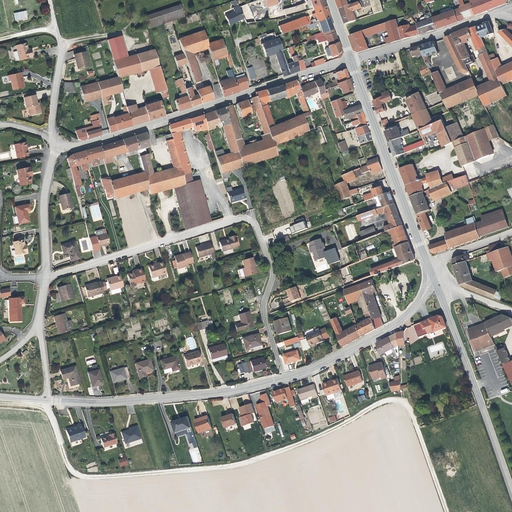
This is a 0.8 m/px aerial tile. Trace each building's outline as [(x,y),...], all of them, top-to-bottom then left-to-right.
[(312,8),(313,9),(324,5),(322,0),(309,0),(310,0),(312,8)] [(336,0),(337,1),(340,9),(350,6),(347,0),(336,0)] [(370,0),(365,0),(364,0),(350,6),(340,9),(343,17),(346,24),(357,20),(355,16),(354,11),(356,10),(372,5),(370,0)] [(375,14),(383,11),(380,0),(370,0),(372,5),(375,14)] [(479,0),(471,3),(476,16),(487,11),(488,11),(501,6),(499,1),(501,0),(479,0)] [(286,15),(306,9),(304,3),(284,10),(286,15)] [(471,3),(460,7),(461,10),(464,20),(476,16),(471,3)] [(144,17),(148,29),(163,24),(172,21),(184,17),(180,5),(144,17)] [(315,16),(313,17),(314,19),(311,20),(312,24),(329,18),(326,9),(324,5),(313,9),(314,13),(315,16)] [(238,7),(238,6),(232,8),(234,12),(225,16),(229,26),(244,19),(238,7)] [(456,12),(433,19),(437,30),(459,22),(456,12)] [(25,14),(12,16),(14,25),(26,22),(25,14)] [(288,32),(307,25),(305,18),(285,25),(288,32)] [(329,18),(312,24),(311,24),(307,25),(309,29),(316,27),(315,24),(319,23),(322,33),(324,36),(326,36),(334,33),(331,25),(329,18)] [(437,30),(433,19),(423,23),(426,33),(437,30)] [(399,28),(397,20),(371,28),(373,33),(388,28),(392,43),(402,40),(399,28)] [(484,25),(477,27),(481,38),(485,36),(486,37),(487,37),(487,35),(489,35),(494,33),(489,22),(483,24),(484,25)] [(426,33),(423,23),(418,25),(418,26),(421,34),(426,33)] [(278,26),(281,34),(288,32),(285,25),(285,24),(278,26)] [(412,37),(410,29),(409,26),(399,28),(402,40),(412,37)] [(421,34),(418,26),(410,29),(412,37),(421,34)] [(477,27),(469,29),(473,39),(477,50),(479,50),(485,47),(481,38),(477,27)] [(469,28),(463,30),(465,31),(469,42),(473,39),(469,29),(469,28)] [(511,34),(506,29),(501,30),(498,31),(499,33),(511,46),(511,62),(502,67),(499,68),(497,65),(500,63),(498,58),(496,59),(491,61),(502,85),(511,80),(511,34)] [(359,52),(369,49),(363,34),(368,33),(366,30),(363,31),(350,36),(355,50),(357,51),(359,52)] [(463,30),(451,35),(464,60),(471,57),(464,43),(469,42),(465,31),(463,30)] [(178,40),(183,54),(184,56),(192,54),(208,48),(207,44),(203,31),(178,40)] [(331,56),(341,53),(335,36),(334,33),(326,36),(329,46),(328,46),(331,56)] [(451,36),(444,38),(459,70),(464,74),(466,73),(469,71),(465,62),(464,60),(451,35),(451,36)] [(122,36),(107,41),(113,61),(128,57),(122,36)] [(221,39),(207,44),(208,48),(211,61),(214,60),(227,56),(221,39)] [(282,74),(283,76),(290,74),(289,74),(286,65),(282,50),(278,39),(276,39),(261,44),(265,57),(275,54),(282,74)] [(16,44),(18,50),(20,59),(32,56),(31,49),(28,50),(27,41),(16,44)] [(438,53),(434,42),(420,46),(423,58),(426,64),(429,68),(431,67),(430,65),(431,64),(428,56),(438,53)] [(423,58),(420,46),(410,49),(412,56),(415,56),(415,57),(417,57),(418,60),(423,58)] [(477,87),(480,94),(485,105),(491,103),(507,96),(502,85),(491,61),(489,56),(485,47),(479,50),(487,70),(486,70),(490,81),(477,87)] [(128,57),(113,61),(117,77),(122,92),(128,113),(136,110),(136,109),(126,76),(137,73),(138,75),(144,74),(143,71),(149,70),(152,69),(155,76),(154,78),(159,92),(161,92),(162,95),(167,94),(163,81),(158,66),(154,50),(128,57)] [(77,58),(79,69),(88,67),(85,52),(74,54),(75,59),(77,58)] [(183,54),(174,57),(177,66),(187,63),(184,56),(183,54)] [(184,56),(187,63),(194,60),(192,54),(184,56)] [(286,65),(289,74),(294,72),(299,70),(296,61),(298,61),(296,56),(295,56),(292,57),(293,62),(286,65)] [(312,67),(325,64),(324,58),(310,62),(312,67)] [(194,60),(187,63),(190,72),(197,69),(194,60)] [(430,71),(429,68),(426,64),(422,66),(423,68),(419,69),(422,74),(430,71)] [(247,68),(251,80),(256,78),(252,66),(247,68)] [(156,93),(159,92),(154,78),(155,76),(152,69),(149,70),(156,93)] [(197,69),(190,72),(194,83),(201,81),(197,69)] [(238,91),(235,80),(231,69),(226,71),(229,78),(218,82),(219,84),(223,96),(224,97),(232,94),(239,92),(238,91)] [(344,70),(335,73),(337,79),(335,80),(332,81),(333,82),(334,86),(337,85),(336,83),(348,79),(345,70),(344,70)] [(438,71),(432,74),(445,102),(447,108),(480,94),(477,87),(473,79),(470,80),(447,90),(438,71)] [(21,72),(7,74),(8,80),(11,80),(13,90),(24,87),(21,72)] [(117,77),(97,83),(100,98),(103,105),(110,103),(108,96),(122,92),(117,77)] [(248,88),(245,77),(235,80),(238,91),(243,90),(248,88)] [(299,88),(300,90),(303,97),(312,93),(312,94),(318,91),(319,95),(325,93),(322,87),(319,79),(299,88)] [(352,90),(348,79),(336,83),(337,85),(338,89),(339,88),(341,94),(352,90)] [(296,93),(304,114),(308,113),(300,90),(299,88),(298,84),(297,81),(296,80),(289,82),(290,83),(292,92),(296,91),(296,93)] [(72,83),(64,82),(64,92),(75,93),(72,83)] [(333,82),(322,87),(325,93),(327,92),(326,89),(329,88),(334,86),(333,82)] [(100,98),(97,83),(80,87),(84,102),(100,98)] [(196,90),(197,94),(201,104),(208,101),(213,100),(208,87),(207,85),(205,85),(206,87),(196,90)] [(282,85),(272,88),(271,90),(275,100),(285,96),(286,98),(289,97),(288,96),(288,95),(289,94),(287,90),(284,91),(282,85)] [(185,89),(185,91),(187,97),(191,107),(197,105),(201,104),(197,94),(192,96),(190,88),(185,89)] [(272,88),(266,90),(267,91),(270,101),(275,100),(271,90),(272,88)] [(325,93),(319,95),(321,100),(330,96),(329,94),(331,93),(331,91),(329,88),(326,89),(327,92),(325,93)] [(269,132),(271,138),(273,146),(277,144),(302,134),(302,133),(296,117),(292,118),(270,127),(269,125),(273,123),(265,102),(269,100),(269,101),(270,101),(267,91),(266,90),(265,90),(255,93),(256,97),(269,132)] [(34,94),(33,91),(22,93),(25,107),(27,107),(29,115),(40,112),(39,103),(37,104),(35,94),(34,94)] [(413,115),(427,109),(419,92),(406,99),(413,115)] [(376,100),(374,101),(378,113),(385,111),(383,105),(384,105),(384,103),(387,102),(386,101),(391,99),(389,94),(382,96),(376,100)] [(174,101),(178,111),(184,109),(191,107),(187,97),(174,101)] [(256,97),(251,98),(257,113),(263,134),(269,132),(256,97)] [(340,102),(339,98),(330,102),(336,118),(343,115),(345,119),(348,118),(349,121),(352,120),(352,122),(358,120),(356,115),(362,113),(359,105),(358,105),(351,107),(343,110),(340,102)] [(131,126),(152,119),(164,116),(159,102),(157,102),(157,100),(146,103),(146,106),(136,109),(136,110),(128,113),(128,115),(131,126)] [(246,100),(236,104),(240,117),(251,113),(246,100)] [(344,101),(340,102),(343,110),(351,107),(350,106),(346,107),(344,101)] [(231,105),(224,108),(234,141),(241,138),(231,105)] [(224,108),(214,111),(218,122),(222,121),(224,125),(223,126),(231,153),(224,155),(224,156),(237,151),(237,149),(234,141),(224,108)] [(432,119),(427,109),(413,115),(420,130),(434,124),(432,119)] [(214,111),(209,112),(213,124),(218,122),(214,111)] [(209,112),(203,115),(207,129),(207,130),(214,128),(213,124),(209,112)] [(304,114),(296,117),(302,133),(314,128),(308,113),(304,114)] [(365,121),(362,113),(356,115),(358,120),(352,122),(351,123),(352,126),(354,126),(364,121),(365,121)] [(106,119),(110,132),(121,129),(131,126),(128,115),(120,118),(114,119),(114,117),(106,119)] [(203,115),(189,119),(191,127),(192,129),(194,130),(195,132),(200,130),(202,131),(207,129),(203,115)] [(441,115),(432,119),(434,124),(443,120),(441,115)] [(189,119),(180,122),(182,130),(191,127),(189,119)] [(75,131),(78,139),(81,140),(93,137),(102,135),(99,126),(102,125),(100,120),(98,120),(92,122),(93,127),(75,131)] [(434,124),(420,130),(424,139),(426,138),(425,137),(438,131),(445,146),(451,143),(453,142),(446,127),(443,120),(434,124)] [(180,122),(168,126),(170,134),(181,175),(190,173),(178,131),(182,130),(180,122)] [(458,122),(446,127),(453,142),(464,138),(458,122)] [(371,139),(365,125),(355,129),(353,129),(356,137),(358,143),(371,139)] [(499,137),(494,126),(484,130),(489,141),(499,137)] [(398,127),(385,132),(389,142),(401,138),(402,137),(400,133),(398,127)] [(453,142),(451,143),(452,144),(454,144),(462,167),(494,154),(489,141),(484,130),(464,138),(453,142)] [(426,138),(424,139),(424,140),(436,135),(442,147),(445,146),(438,131),(425,137),(426,138)] [(145,133),(134,136),(137,149),(145,147),(149,146),(145,133)] [(148,189),(149,194),(173,188),(184,184),(181,175),(170,134),(164,136),(173,168),(152,174),(147,154),(146,151),(139,153),(144,173),(148,189)] [(214,149),(209,134),(205,135),(210,151),(214,149)] [(134,136),(122,140),(125,153),(137,149),(134,136)] [(241,138),(234,141),(237,149),(244,146),(242,138),(241,138)] [(237,151),(242,166),(277,155),(275,151),(273,146),(271,138),(263,140),(256,142),(255,140),(249,142),(250,144),(244,146),(237,149),(237,151)] [(401,138),(389,142),(395,157),(404,153),(403,149),(403,147),(403,145),(402,144),(402,142),(401,138)] [(122,140),(116,142),(118,149),(117,150),(110,152),(112,157),(125,153),(122,140)] [(344,140),(337,143),(340,153),(348,151),(344,140)] [(403,149),(404,153),(426,145),(424,140),(409,146),(403,149)] [(26,142),(14,144),(17,157),(29,155),(26,142)] [(116,142),(100,147),(103,158),(105,164),(113,161),(112,157),(110,152),(117,150),(118,149),(116,142)] [(100,147),(83,152),(87,164),(91,162),(91,160),(98,158),(98,160),(103,158),(100,147)] [(224,156),(224,155),(222,149),(214,152),(216,158),(224,156)] [(221,173),(242,166),(237,151),(224,156),(216,158),(221,173)] [(83,152),(77,153),(80,165),(81,165),(83,171),(88,170),(87,164),(83,152)] [(72,155),(67,158),(69,168),(75,166),(80,165),(77,153),(72,155)] [(91,160),(91,162),(92,166),(100,164),(98,160),(98,158),(91,160)] [(368,165),(361,168),(362,173),(371,170),(381,167),(377,158),(367,162),(368,165)] [(413,165),(410,165),(400,169),(402,174),(415,169),(413,165)] [(75,166),(69,168),(71,175),(72,178),(78,176),(77,172),(76,171),(75,166)] [(30,168),(17,170),(20,186),(31,183),(30,173),(31,173),(30,168)] [(362,173),(361,168),(354,171),(356,177),(363,174),(362,173)] [(416,171),(415,169),(402,174),(409,192),(420,189),(419,185),(422,184),(422,183),(421,179),(419,179),(416,171)] [(423,178),(439,173),(438,170),(426,174),(426,175),(421,177),(418,170),(416,171),(419,179),(421,179),(423,178)] [(461,177),(465,175),(463,170),(450,175),(441,179),(443,184),(447,182),(453,179),(457,178),(461,177)] [(343,176),(345,181),(346,181),(347,183),(357,179),(356,177),(354,171),(343,176)] [(113,195),(114,198),(148,189),(144,173),(110,182),(111,187),(113,195)] [(190,173),(181,175),(184,184),(196,227),(210,222),(199,180),(192,182),(190,173)] [(443,184),(441,179),(439,173),(423,178),(425,183),(429,182),(431,187),(430,188),(430,189),(443,184)] [(101,179),(103,189),(105,188),(111,187),(110,182),(108,177),(101,179)] [(457,189),(455,184),(453,179),(447,182),(451,191),(457,189)] [(345,181),(334,185),(340,201),(352,197),(351,195),(350,191),(347,183),(346,181),(345,181)] [(447,182),(443,184),(430,189),(426,191),(429,198),(432,196),(433,198),(451,191),(447,182)] [(409,192),(410,196),(423,192),(424,191),(423,187),(423,183),(422,184),(419,185),(420,189),(409,192)] [(173,188),(185,230),(196,227),(184,184),(173,188)] [(107,197),(113,195),(111,187),(105,188),(107,197)] [(378,196),(384,194),(382,187),(372,190),(373,192),(368,194),(369,196),(364,197),(365,201),(374,198),(378,196)] [(226,192),(230,202),(244,198),(241,188),(226,192)] [(452,194),(451,191),(433,198),(434,201),(452,194)] [(394,203),(390,192),(384,194),(378,196),(383,207),(394,203)] [(410,196),(415,207),(427,203),(425,198),(427,197),(426,195),(424,195),(423,192),(410,196)] [(72,207),(69,193),(59,195),(62,210),(72,207)] [(383,207),(378,196),(374,198),(378,209),(383,207)] [(398,214),(394,203),(383,207),(378,209),(358,216),(359,221),(385,212),(388,213),(390,217),(398,214)] [(415,207),(417,213),(429,209),(427,203),(415,207)] [(29,204),(15,207),(16,215),(13,216),(14,224),(18,224),(29,222),(26,211),(30,210),(29,204)] [(430,210),(429,209),(417,213),(417,214),(424,231),(428,230),(432,228),(431,227),(425,212),(429,210),(430,210)] [(475,224),(480,236),(509,226),(504,214),(502,209),(481,216),(483,221),(475,224)] [(400,219),(398,214),(390,217),(388,213),(385,212),(389,222),(400,219)] [(450,248),(480,238),(480,236),(475,224),(473,217),(466,219),(468,225),(445,233),(448,239),(450,248)] [(291,233),(307,228),(304,218),(296,220),(297,224),(289,226),(291,233)] [(402,226),(400,219),(389,222),(390,225),(387,226),(384,227),(386,232),(387,232),(402,226)] [(364,240),(377,235),(373,226),(361,231),(364,240)] [(404,231),(402,226),(387,232),(388,234),(391,233),(392,236),(394,235),(404,231)] [(99,247),(109,244),(106,234),(103,235),(89,238),(92,252),(99,250),(99,247)] [(237,247),(234,235),(228,237),(229,239),(220,241),(222,251),(237,247)] [(292,240),(290,235),(276,240),(278,245),(292,240)] [(409,243),(406,235),(395,239),(397,243),(395,244),(393,245),(394,248),(396,248),(401,246),(409,243)] [(316,261),(326,257),(324,252),(323,249),(325,248),(323,243),(322,243),(320,239),(311,243),(312,246),(310,247),(311,251),(313,250),(314,252),(315,256),(314,256),(316,261)] [(439,252),(450,248),(448,239),(436,243),(439,252)] [(23,240),(14,242),(16,256),(28,253),(27,248),(25,248),(23,240)] [(60,245),(62,251),(67,250),(68,252),(70,261),(80,258),(74,241),(60,245)] [(198,257),(213,253),(210,242),(195,247),(198,257)] [(434,253),(439,252),(436,243),(430,246),(432,253),(434,253)] [(402,250),(401,246),(396,248),(399,256),(412,251),(410,247),(402,250)] [(511,266),(511,257),(508,247),(494,251),(491,253),(487,254),(482,256),(482,258),(487,256),(488,258),(490,258),(491,260),(493,259),(497,272),(502,270),(511,266)] [(324,252),(326,257),(328,261),(335,259),(336,262),(340,261),(335,248),(324,252)] [(358,253),(361,259),(367,257),(365,250),(358,253)] [(357,262),(348,266),(354,283),(372,276),(414,261),(415,259),(412,251),(399,256),(400,259),(397,261),(373,269),(371,270),(370,265),(371,264),(378,262),(377,257),(378,256),(378,254),(368,258),(357,262)] [(185,264),(193,262),(189,252),(182,254),(183,256),(175,259),(175,260),(177,267),(178,269),(186,266),(185,264)] [(469,260),(467,254),(454,259),(452,262),(453,265),(466,261),(469,260)] [(241,277),(254,273),(252,265),(254,265),(252,257),(242,260),(244,268),(242,268),(243,269),(239,270),(241,277)] [(466,261),(453,265),(460,285),(494,299),(497,291),(473,281),(470,270),(472,269),(471,267),(469,268),(466,261)] [(151,278),(166,273),(162,262),(157,263),(158,265),(154,266),(154,265),(148,267),(151,278)] [(505,278),(511,275),(511,266),(502,270),(505,278)] [(343,276),(349,274),(347,267),(340,270),(343,276)] [(140,283),(145,282),(141,269),(136,270),(136,272),(133,273),(133,272),(132,273),(127,274),(130,285),(139,283),(140,283)] [(120,276),(119,275),(115,276),(115,278),(107,281),(109,290),(123,286),(122,283),(120,276)] [(373,281),(361,285),(365,296),(368,305),(370,312),(372,317),(376,329),(383,325),(381,317),(373,293),(377,292),(373,281)] [(104,292),(101,282),(96,283),(96,282),(92,284),(84,287),(87,297),(104,292)] [(74,298),(70,284),(57,288),(61,301),(74,298)] [(361,285),(344,291),(348,302),(358,298),(365,296),(361,285)] [(297,290),(296,287),(287,290),(292,302),(301,299),(301,298),(297,290)] [(0,289),(0,297),(11,295),(9,288),(0,289)] [(494,299),(500,301),(503,293),(497,291),(494,299)] [(11,307),(11,320),(22,320),(22,302),(25,302),(25,295),(19,295),(19,298),(10,298),(10,299),(7,299),(7,307),(11,307)] [(365,296),(358,298),(359,301),(361,307),(363,307),(368,305),(365,296)] [(237,330),(250,327),(249,321),(251,320),(249,311),(239,314),(241,323),(236,324),(237,330)] [(53,317),(56,325),(57,324),(60,333),(69,330),(69,329),(72,328),(70,320),(66,321),(64,314),(53,317)] [(511,319),(511,318),(503,315),(485,322),(490,335),(495,333),(496,335),(497,335),(497,332),(505,329),(511,325),(511,319)] [(419,337),(447,327),(443,317),(440,316),(414,325),(419,337)] [(288,317),(275,321),(279,335),(292,331),(288,317)] [(365,335),(376,329),(372,317),(367,320),(361,323),(365,335)] [(337,318),(331,321),(337,336),(344,332),(337,318)] [(209,327),(207,320),(196,324),(198,331),(209,327)] [(484,323),(468,329),(476,352),(494,345),(491,337),(490,335),(485,322),(484,323)] [(357,326),(361,337),(365,335),(361,323),(357,326)] [(350,337),(352,342),(361,337),(357,326),(355,326),(354,327),(353,326),(351,327),(352,328),(347,331),(350,337)] [(303,335),(299,336),(299,337),(300,341),(303,349),(311,347),(311,345),(317,343),(319,342),(319,343),(325,341),(321,331),(307,337),(307,338),(304,339),(303,335)] [(337,336),(342,347),(352,342),(350,337),(347,331),(344,332),(337,336)] [(398,346),(405,345),(404,331),(396,333),(388,337),(394,349),(395,351),(396,356),(397,357),(399,357),(398,346)] [(258,334),(242,338),(245,349),(252,347),(253,351),(260,349),(259,345),(260,345),(258,339),(259,338),(258,334)] [(186,338),(190,350),(196,348),(193,336),(186,338)] [(299,337),(285,341),(287,345),(300,341),(299,337)] [(386,356),(391,353),(395,351),(394,349),(388,337),(381,341),(385,353),(386,356)] [(381,341),(377,344),(380,355),(385,353),(381,341)] [(212,359),(226,355),(226,354),(223,344),(207,349),(210,359),(212,359)] [(502,345),(496,348),(503,364),(511,361),(505,348),(503,348),(502,345)] [(298,350),(284,354),(287,364),(301,359),(298,350)] [(201,362),(198,351),(183,355),(186,366),(201,362)] [(179,369),(176,356),(160,360),(164,373),(179,369)] [(413,358),(415,364),(422,362),(421,356),(413,358)] [(263,357),(246,362),(248,370),(249,372),(266,367),(265,367),(264,359),(263,357)] [(152,370),(149,360),(135,364),(139,379),(146,377),(144,372),(152,370)] [(511,360),(511,361),(503,364),(511,385),(511,384),(511,360)] [(382,379),(387,378),(382,362),(369,367),(373,379),(382,377),(382,379)] [(60,371),(62,377),(68,375),(68,377),(71,386),(79,383),(74,367),(60,371)] [(129,377),(126,367),(110,372),(113,382),(129,377)] [(102,384),(98,370),(87,373),(91,387),(102,384)] [(363,381),(360,371),(345,376),(348,387),(363,381)] [(392,391),(401,389),(401,385),(401,382),(399,382),(399,377),(394,378),(393,379),(394,383),(389,384),(392,391)] [(327,395),(342,390),(338,379),(323,384),(327,395)] [(313,398),(318,396),(314,384),(298,390),(301,400),(313,396),(313,398)] [(291,390),(290,387),(273,392),(277,403),(289,399),(292,408),(297,406),(293,396),(291,390)] [(271,405),(267,393),(260,396),(263,403),(257,405),(265,429),(274,426),(268,406),(271,405)] [(251,414),(255,413),(252,403),(240,407),(243,417),(240,418),(243,426),(254,422),(251,414)] [(225,428),(237,424),(233,414),(221,418),(225,428)] [(208,416),(202,418),(202,419),(195,421),(199,433),(212,428),(208,416)] [(195,448),(198,447),(188,417),(172,422),(176,433),(186,430),(187,435),(190,434),(192,439),(189,440),(190,444),(193,443),(195,448)] [(81,425),(78,423),(77,426),(77,428),(72,429),(72,428),(65,430),(69,442),(85,437),(81,425)] [(141,438),(136,426),(129,428),(129,430),(121,432),(125,444),(141,438)] [(108,436),(100,439),(103,448),(117,443),(113,433),(108,435),(108,436)] [(127,465),(125,458),(118,460),(120,467),(127,465)]
